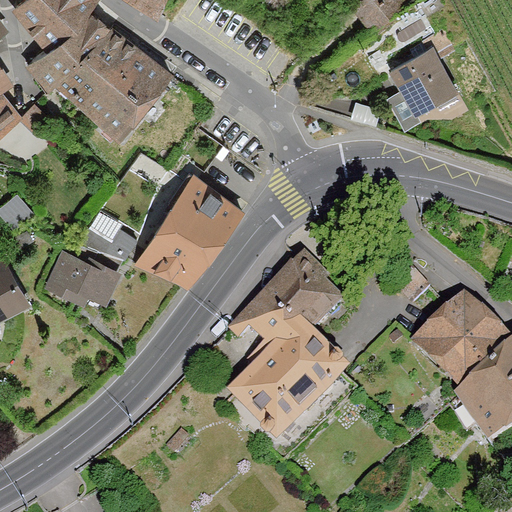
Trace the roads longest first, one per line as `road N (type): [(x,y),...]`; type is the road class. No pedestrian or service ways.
road 1 (secondary): [(319,180),(265,217),(162,361),(76,441),(0,490)]
road 2 (residential): [(319,180),(278,117),(116,0)]
road 3 (residential): [(511,320),(420,244),(409,215),(417,175)]
